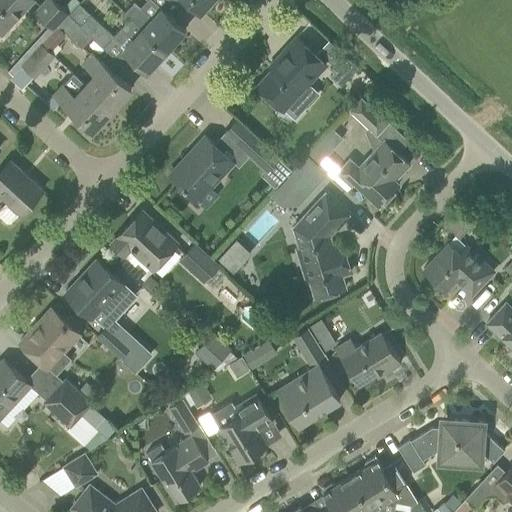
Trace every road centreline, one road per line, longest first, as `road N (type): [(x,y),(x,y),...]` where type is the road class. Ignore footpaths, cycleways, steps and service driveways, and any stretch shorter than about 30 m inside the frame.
road 1 (residential): [(218,511),(461,363)]
road 2 (residential): [(461,363),(405,304),(394,281),(416,223),(486,151)]
road 3 (residential): [(280,0),(104,183)]
road 4 (residential): [(486,151),(325,0)]
road 5 (residential): [(104,183),(0,294)]
road 6 (residential): [(104,183),(0,91)]
